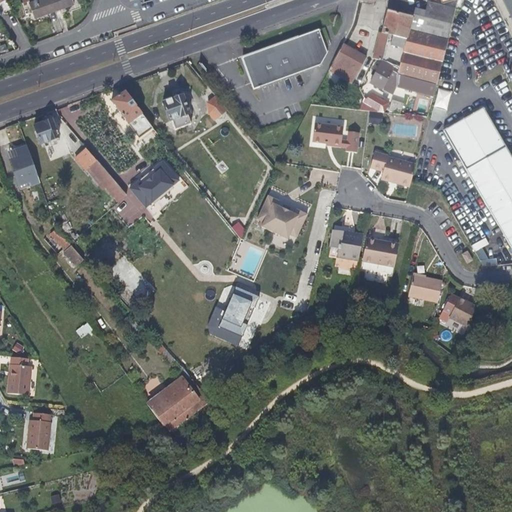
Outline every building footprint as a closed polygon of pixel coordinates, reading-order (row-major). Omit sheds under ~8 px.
[(54,11),(49,0),(28,0),(34,17),(54,11)] [(74,4),(72,0),(49,0),(54,11),(74,4)] [(407,9),(405,0),(386,0),(387,11),(387,12),(404,16),(405,11),(407,9)] [(447,41),(455,10),(427,3),(424,13),(422,12),(416,33),(447,41)] [(436,85),(447,41),(416,33),(408,31),(411,18),(414,10),(408,9),(407,9),(405,11),(404,16),(387,12),(381,32),(388,34),(381,60),(382,61),(394,65),(399,67),(397,75),(436,85)] [(416,33),(422,12),(414,10),(411,18),(408,31),(416,33)] [(251,90),(277,81),(320,66),(325,55),(317,31),(299,38),(240,59),(251,90)] [(388,34),(381,32),(373,58),(381,60),(388,34)] [(344,44),(329,71),(352,83),(365,58),(344,44)] [(382,61),(379,67),(387,70),(387,72),(390,73),(390,72),(394,65),(382,61)] [(394,65),(390,72),(397,75),(399,67),(394,65)] [(387,70),(379,67),(370,86),(381,91),(390,73),(387,72),(387,70)] [(144,115),(125,91),(111,102),(130,126),(144,115)] [(177,100),(164,104),(171,123),(172,122),(176,133),(193,127),(189,116),(192,115),(186,97),(183,97),(181,93),(175,95),(177,100)] [(366,97),(363,111),(387,115),(389,100),(366,97)] [(229,113),(217,98),(208,105),(211,116),(217,123),(229,113)] [(443,131),(511,249),(511,158),(482,108),(443,131)] [(52,120),(34,127),(40,146),(58,140),(52,120)] [(311,122),(308,141),(323,143),(338,145),(338,140),(341,127),(311,122)] [(358,133),(346,132),(344,141),(343,149),(342,152),(354,154),(358,133)] [(18,187),(38,180),(26,147),(15,151),(17,158),(11,161),(15,173),(13,173),(18,187)] [(17,158),(15,151),(8,153),(11,161),(17,158)] [(95,161),(87,151),(76,160),(86,171),(88,169),(113,198),(120,205),(127,199),(117,187),(95,161)] [(409,186),(415,164),(387,157),(387,155),(375,152),(370,168),(382,171),(380,179),(409,186)] [(263,225),(288,238),(290,233),(296,236),(307,214),(297,209),(295,213),(277,205),(279,200),(269,195),(258,218),(265,221),(263,225)] [(65,242),(55,231),(55,230),(53,231),(50,235),(63,250),(68,246),(65,242)] [(354,273),(361,237),(332,233),(326,259),(334,261),(332,269),(354,273)] [(366,238),(360,261),(392,268),(397,245),(388,243),(387,245),(376,243),(377,240),(366,238)] [(82,261),(69,247),(62,253),(75,268),(82,261)] [(458,253),(464,261),(468,257),(463,249),(458,253)] [(436,306),(440,284),(411,280),(407,302),(436,306)] [(458,297),(450,294),(443,309),(451,313),(450,317),(468,325),(477,304),(458,296),(458,297)] [(253,316),(256,309),(238,301),(237,304),(231,302),(218,329),(224,332),(220,339),(238,348),(242,340),(237,338),(248,314),(253,316)] [(29,396),(31,367),(28,367),(28,359),(19,358),(11,358),(8,394),(29,396)] [(174,427),(205,404),(191,384),(189,381),(151,408),(164,426),(170,422),(174,427)] [(50,450),(53,416),(36,414),(35,422),(31,421),(30,449),(50,450)]
